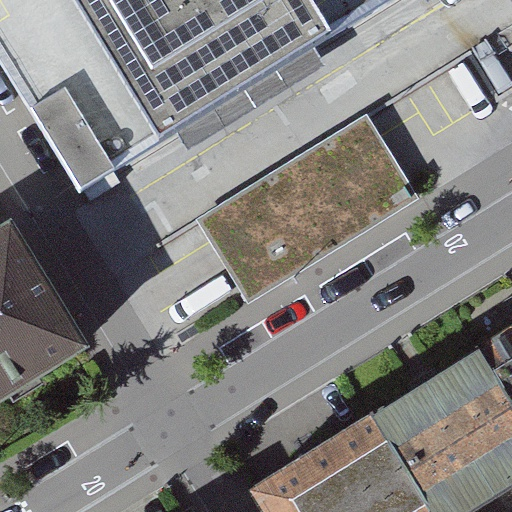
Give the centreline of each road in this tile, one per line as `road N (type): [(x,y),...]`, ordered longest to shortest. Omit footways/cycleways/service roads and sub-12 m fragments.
road 1 (residential): [(511,220),(181,430)]
road 2 (residential): [(181,430),(0,167)]
road 3 (residential): [(181,430),(43,511)]
